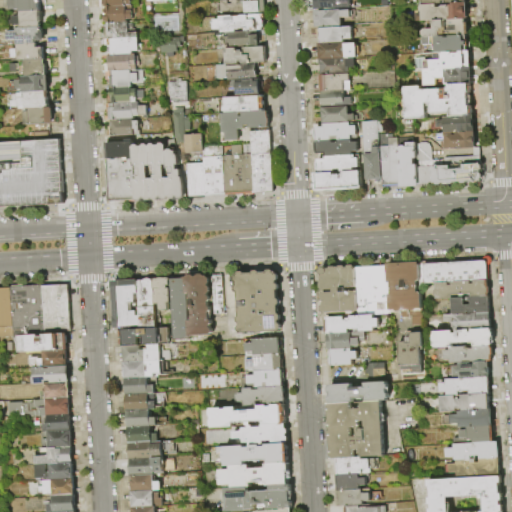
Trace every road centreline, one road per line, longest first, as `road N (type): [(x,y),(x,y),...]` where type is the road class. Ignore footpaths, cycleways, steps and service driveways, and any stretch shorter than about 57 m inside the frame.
road 1 (residential): [(297,216),(313,511)]
road 2 (residential): [(89,258),(103,511)]
road 3 (residential): [(73,0),(87,228)]
road 4 (residential): [(284,0),(297,216)]
road 5 (primary): [(298,245),(508,233)]
road 6 (primary): [(297,216),(87,228)]
road 7 (residential): [(494,0),(506,204)]
road 8 (primary): [(89,258),(229,249)]
